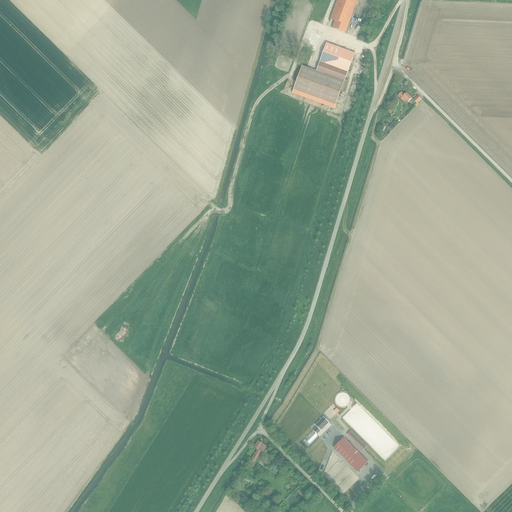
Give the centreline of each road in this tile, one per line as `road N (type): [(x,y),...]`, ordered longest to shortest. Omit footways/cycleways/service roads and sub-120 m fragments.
road 1 (unclassified): [(280,375),(304,331),(371,110)]
road 2 (unclassified): [(511,182),(393,67)]
road 3 (unclassified): [(280,375),(210,488)]
